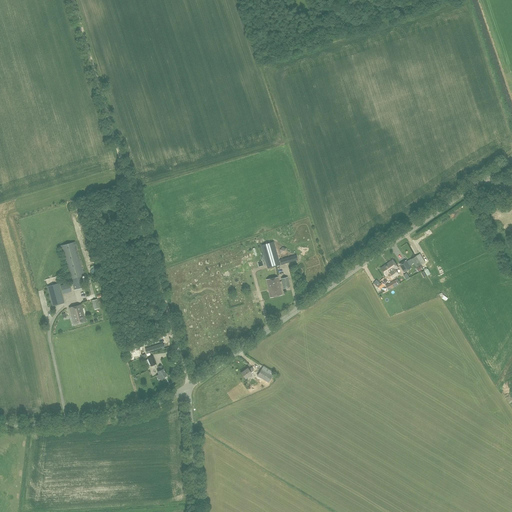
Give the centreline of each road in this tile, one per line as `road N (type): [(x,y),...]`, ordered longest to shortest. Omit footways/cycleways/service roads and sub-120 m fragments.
road 1 (track): [(73,0),(188,387)]
road 2 (tertiary): [(188,387),(511,159)]
road 3 (tertiary): [(0,426),(118,416),(188,387)]
road 4 (unclassified): [(196,511),(188,387)]
